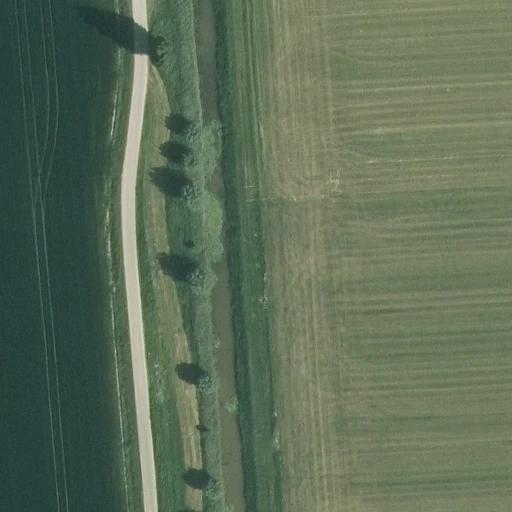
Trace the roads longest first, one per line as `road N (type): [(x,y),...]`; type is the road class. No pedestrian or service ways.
road 1 (unclassified): [(138,0),(142,58),(130,195),(153,511)]
road 2 (track): [(232,0),(266,511)]
